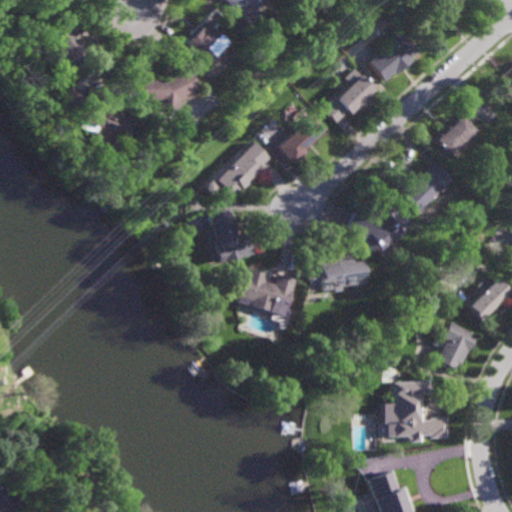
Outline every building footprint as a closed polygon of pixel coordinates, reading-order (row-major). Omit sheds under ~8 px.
[(264,0),(241,22),(221,0),(264,0)] [(427,44),(411,27),(435,6),(429,0),(457,0),(464,7),(441,28),(443,30),(427,44)] [(85,28),(72,40),(85,54),(76,63),(77,64),(74,67),(73,65),(67,70),(60,63),(55,67),(46,56),(49,53),(44,47),(45,46),(39,39),(57,23),(60,27),(74,15),(85,28)] [(206,66),(184,42),(205,23),(227,47),(206,66)] [(393,75),(392,73),(381,82),(365,64),(388,45),(385,41),(396,32),(414,54),(408,59),(410,62),(393,75)] [(511,90),(502,100),(488,85),(511,61),(511,90)] [(196,88),(177,97),(177,110),(155,109),(155,101),(148,101),(148,112),(139,111),(140,79),(165,80),(186,69),(196,88)] [(359,75),(361,73),(375,88),(367,96),(369,98),(359,108),(356,106),(348,113),(346,111),(333,122),(321,109),(349,84),(343,77),(352,69),(359,75)] [(63,111),(58,105),(63,99),(58,94),(70,83),(81,95),(63,111)] [(101,109),(102,104),(110,107),(110,105),(123,109),(120,117),(127,119),(121,139),(108,135),(105,145),(89,140),(92,131),(74,125),(77,118),(78,118),(83,104),(101,109)] [(443,156),(434,146),(431,143),(432,143),(429,139),(456,113),(472,129),(443,156)] [(291,163),(276,146),(312,114),(325,128),(301,149),(304,152),(291,163)] [(228,199),(221,192),(223,189),(214,180),(253,142),(269,158),(259,167),(259,168),(228,199)] [(446,179),(414,211),(397,194),(406,185),(407,185),(414,178),(414,177),(424,167),(425,168),(430,163),(446,179)] [(403,224),(406,228),(398,234),(399,235),(387,244),(386,242),(376,250),(373,246),(367,251),(361,242),(359,243),(354,236),(356,234),(354,231),(344,227),(351,212),(366,219),(365,221),(367,224),(382,212),(381,211),(390,204),(404,223),(403,224)] [(236,236),(246,233),(252,253),(216,263),(211,243),(213,242),(205,212),(228,206),(236,236)] [(317,292),(316,285),(304,287),(301,269),(314,267),(313,263),(330,261),(329,256),(343,254),(344,264),(356,262),(360,286),(317,292)] [(260,281),(270,284),(273,274),(291,279),(282,309),(281,309),(279,315),(233,301),(241,274),(243,275),(245,269),(262,274),(260,281)] [(489,282),(493,278),(500,285),(500,284),(509,293),(478,322),(463,306),(477,293),(477,292),(479,290),(474,285),(483,276),(489,282)] [(189,304),(185,298),(190,295),(194,300),(189,304)] [(465,352),(464,351),(457,364),(454,363),(451,369),(441,364),(440,367),(436,365),(437,363),(431,360),(441,340),(437,338),(445,322),(473,335),(465,352)] [(418,421),(426,421),(426,418),(444,418),(445,438),(427,438),(427,442),(406,442),(406,436),(389,437),(389,422),(390,422),(389,395),(387,395),(387,382),(423,381),(424,394),(417,395),(418,421)] [(386,470),(362,479),(368,497),(355,502),(358,511),(409,511),(400,488),(393,490),(386,470)] [(0,511),(0,482),(1,481),(10,490),(4,495),(14,505),(7,511),(0,511)]
